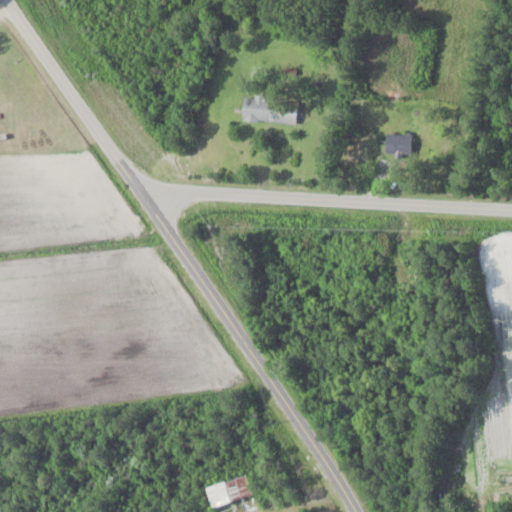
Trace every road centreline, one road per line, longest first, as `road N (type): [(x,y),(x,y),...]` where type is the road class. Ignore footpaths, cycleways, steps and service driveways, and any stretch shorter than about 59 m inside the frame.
road 1 (residential): [(354,511),(139,188)]
road 2 (residential): [(511,209),(139,188)]
road 3 (tertiary): [(139,188),(5,0)]
